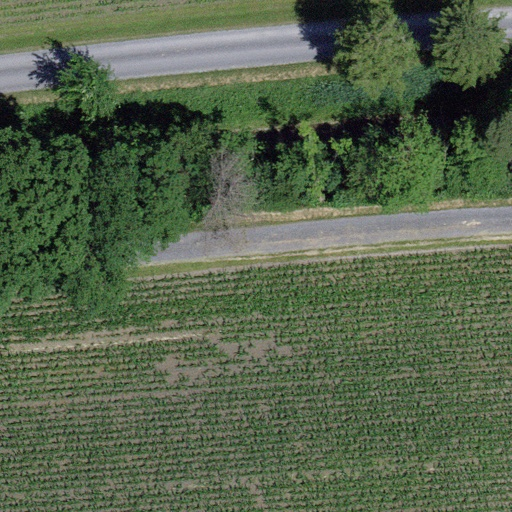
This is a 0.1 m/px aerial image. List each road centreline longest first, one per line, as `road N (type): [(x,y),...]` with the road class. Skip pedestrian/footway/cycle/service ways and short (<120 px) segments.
road 1 (track): [(511,223),(342,228),(0,272)]
road 2 (track): [(511,37),(0,88)]
